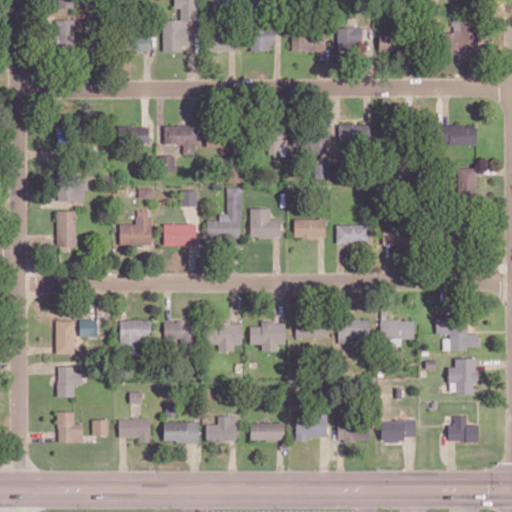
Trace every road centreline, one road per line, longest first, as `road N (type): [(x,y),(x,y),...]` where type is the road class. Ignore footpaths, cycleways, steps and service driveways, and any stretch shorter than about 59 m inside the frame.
road 1 (residential): [(18,0),(22,511)]
road 2 (secondary): [(0,491),(511,490)]
road 3 (residential): [(19,91),(511,88)]
road 4 (residential): [(20,284),(511,283)]
